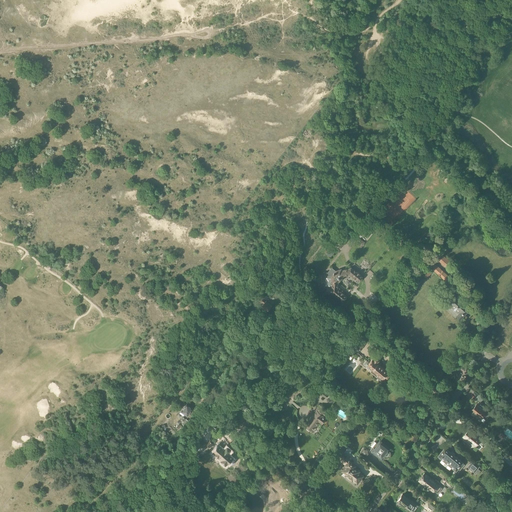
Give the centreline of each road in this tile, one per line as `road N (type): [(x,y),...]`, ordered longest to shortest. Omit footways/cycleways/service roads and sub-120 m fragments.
road 1 (track): [(83,511),(248,308),(296,276),(372,164),(377,108)]
road 2 (track): [(0,53),(202,34),(272,13),(296,12),(349,34),(374,25)]
road 3 (residential): [(368,511),(455,398),(377,331),(381,311),(423,263)]
road 4 (residential): [(337,511),(201,399),(270,316)]
